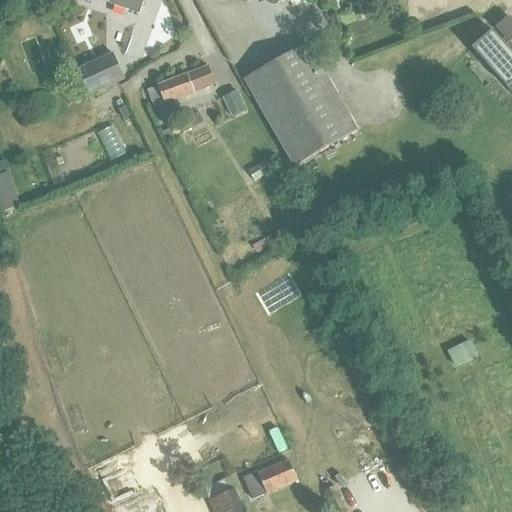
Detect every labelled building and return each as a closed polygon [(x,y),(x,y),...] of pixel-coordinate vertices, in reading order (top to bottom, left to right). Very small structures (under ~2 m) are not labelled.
[(111,0),(110,4),(140,14),(144,0),(111,0)] [(492,31),(472,49),(474,52),(478,48),(500,73),(497,77),(507,89),(511,84),(511,38),(505,45),(492,31)] [(245,80),(294,167),(355,133),(305,45),(245,80)] [(77,71),(88,96),(87,97),(92,107),(122,93),(118,83),(125,80),(113,54),(77,71)] [(147,89),(153,107),(215,85),(208,67),(147,89)] [(238,91),(223,98),(233,118),(248,111),(238,91)] [(258,181),(280,168),(272,155),(250,168),(258,181)] [(469,340),(447,351),(455,367),(477,356),(469,340)] [(246,472),(256,495),(295,478),(287,459),(257,472),(255,468),(246,472)] [(343,511),(330,484),(322,488),(333,511),(343,511)] [(208,500),(213,511),(242,511),(232,489),(208,500)]
